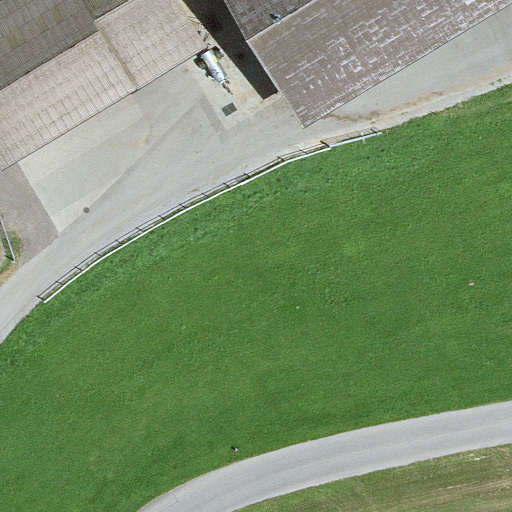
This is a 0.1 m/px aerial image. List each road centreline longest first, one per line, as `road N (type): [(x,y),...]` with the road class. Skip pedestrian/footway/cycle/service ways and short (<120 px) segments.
road 1 (unclassified): [(193,511),(334,461),(511,425)]
road 2 (track): [(168,188),(52,269),(0,322)]
